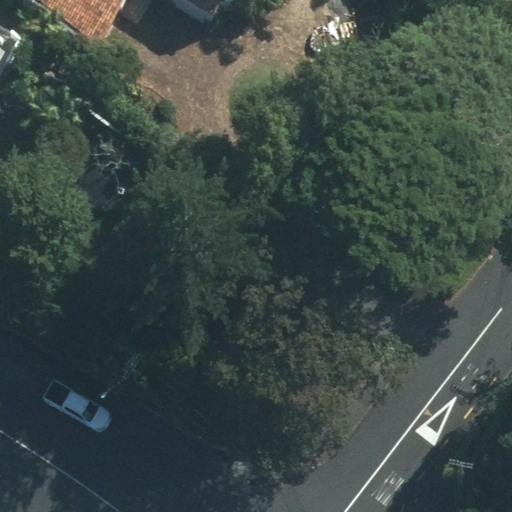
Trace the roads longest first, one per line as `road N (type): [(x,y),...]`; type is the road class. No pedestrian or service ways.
road 1 (residential): [(511,299),(343,511)]
road 2 (tertiary): [(117,511),(0,433)]
